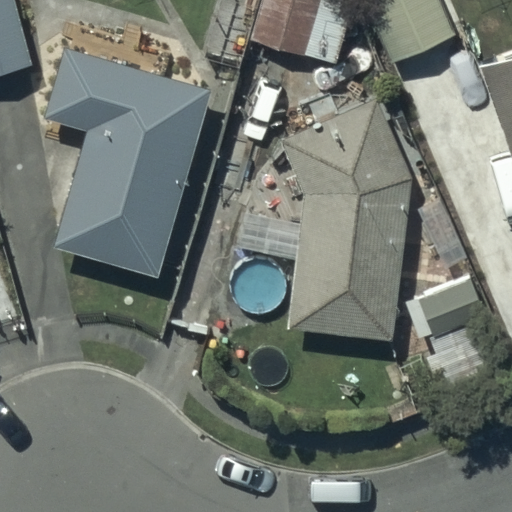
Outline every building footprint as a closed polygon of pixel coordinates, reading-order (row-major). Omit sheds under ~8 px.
[(0,0),(0,72),(31,65),(15,0),(0,0)] [(217,5),(202,57),(238,67),(246,39),(333,64),(350,3),(338,0),(260,0),(256,16),(217,5)] [(365,0),(386,56),(448,34),(436,0),(365,0)] [(65,48),(43,117),(84,130),(49,243),(150,274),(207,92),(65,48)] [(511,54),(478,66),(511,165),(511,54)] [(390,339),(410,188),(375,94),(279,139),(301,190),(283,324),(390,339)]
